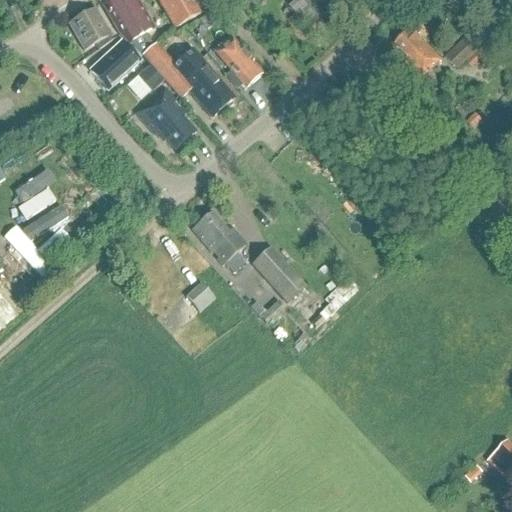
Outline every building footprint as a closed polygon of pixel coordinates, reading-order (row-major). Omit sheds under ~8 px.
[(134,0),(118,0),(102,10),(125,49),(128,47),(141,60),(153,50),(145,37),(153,32),(134,0)] [(154,0),(174,33),(199,18),(188,0),(154,0)] [(300,0),(289,9),(305,29),(321,16),(308,0),(300,0)] [(83,54),(96,47),(99,52),(112,44),(93,13),(68,28),(83,54)] [(197,24),(217,47),(228,37),(208,14),(197,24)] [(407,36),(395,49),(407,61),(404,65),(422,83),(441,64),(422,45),(429,39),(418,28),(408,37),(407,36)] [(262,77),(230,42),(214,57),(246,92),(262,77)] [(465,42),(446,61),(457,73),(478,55),(465,42)] [(121,45),(88,75),(106,95),(138,66),(121,45)] [(153,50),(141,60),(180,103),(188,96),(211,122),(234,103),(196,58),(177,74),(154,48),(153,50)] [(163,91),(134,116),(154,139),(155,138),(159,141),(162,139),(175,154),(195,137),(181,121),(186,117),(163,91)] [(5,181),(24,174),(20,164),(1,171),(5,181)] [(78,200),(51,216),(57,227),(85,210),(78,200)] [(198,228),(191,234),(222,270),(224,268),(231,276),(243,266),(236,257),(246,249),(231,232),(227,236),(211,216),(198,227),(198,228)] [(269,252),(251,270),(286,308),(307,293),(293,277),(269,252)] [(125,276),(115,285),(132,303),(141,294),(125,276)] [(214,303),(199,287),(184,300),(199,317),(214,303)] [(255,306),(249,311),(265,328),(283,311),(277,305),(265,316),(255,306)] [(319,350),(330,333),(321,328),(311,345),(319,350)]
